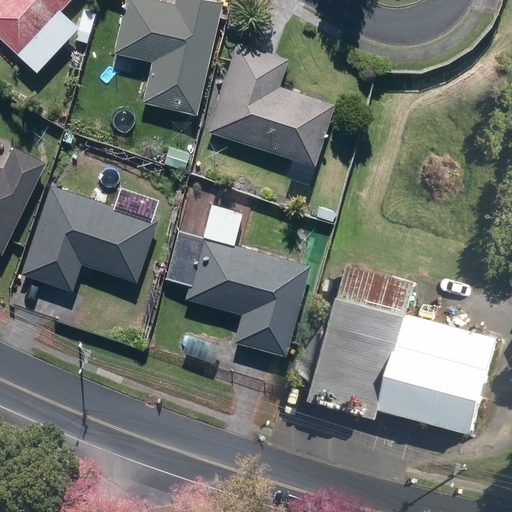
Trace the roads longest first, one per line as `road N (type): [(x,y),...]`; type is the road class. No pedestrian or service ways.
road 1 (secondary): [(154,433),(443,511)]
road 2 (secondary): [(0,376),(154,433)]
road 3 (residential): [(336,0),(379,24),(416,21),(455,0)]
